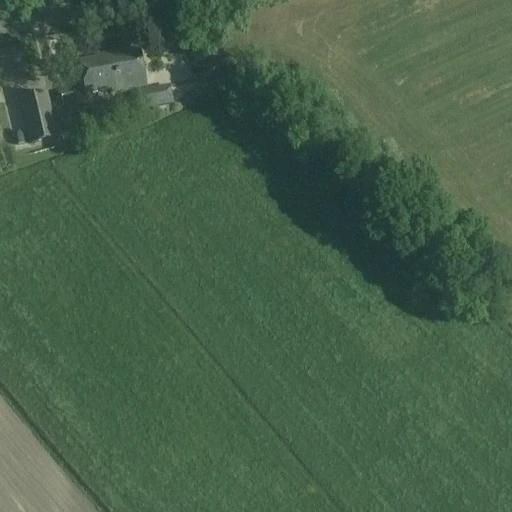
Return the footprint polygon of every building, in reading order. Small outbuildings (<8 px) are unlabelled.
[(20,47),(0,51),(0,72),(24,67),(20,47)] [(146,88),(138,49),(97,57),(98,59),(80,63),(86,95),(111,90),(112,94),(146,88)] [(198,91),(222,82),(216,65),(192,73),(198,91)] [(169,88),(140,93),(143,111),(172,105),(169,88)] [(73,89),(59,92),(62,104),(76,101),(73,89)] [(58,141),(48,95),(20,101),(31,147),(58,141)]
